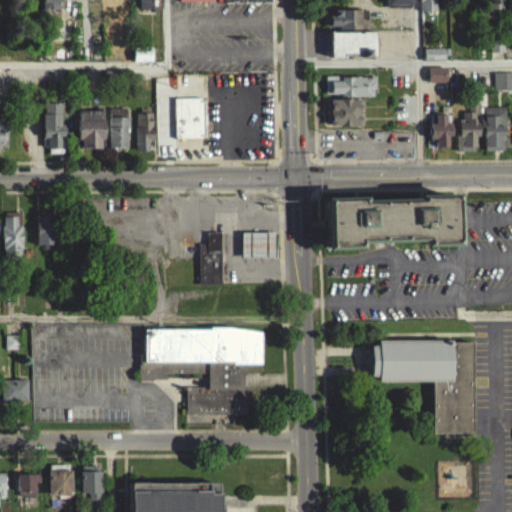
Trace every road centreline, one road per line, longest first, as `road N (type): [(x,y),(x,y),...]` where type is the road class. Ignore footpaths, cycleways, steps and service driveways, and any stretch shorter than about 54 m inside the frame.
road 1 (secondary): [(298,175),(309,511)]
road 2 (residential): [(307,441),(0,441)]
road 3 (residential): [(298,175),(0,173)]
road 4 (residential): [(511,173),(298,175)]
road 5 (secondary): [(291,0),(298,175)]
